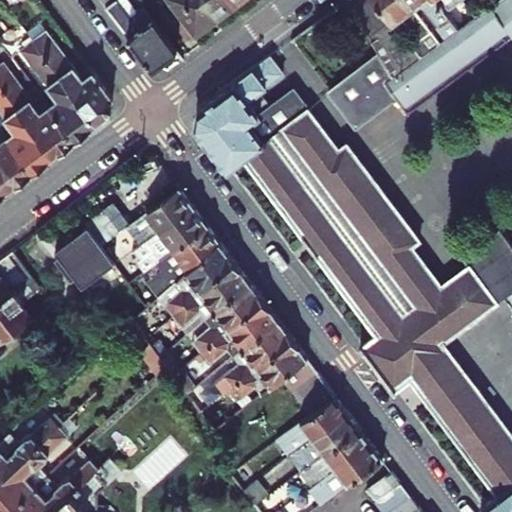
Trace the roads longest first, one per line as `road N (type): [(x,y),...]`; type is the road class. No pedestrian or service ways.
road 1 (residential): [(453,511),(150,110)]
road 2 (residential): [(150,110),(0,222)]
road 3 (residential): [(150,110),(296,0)]
road 4 (residential): [(67,0),(150,110)]
